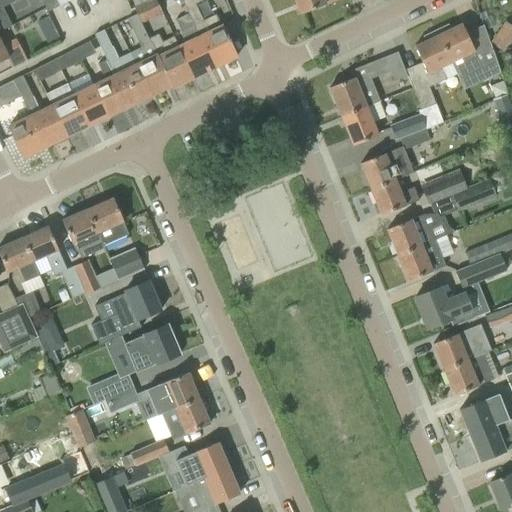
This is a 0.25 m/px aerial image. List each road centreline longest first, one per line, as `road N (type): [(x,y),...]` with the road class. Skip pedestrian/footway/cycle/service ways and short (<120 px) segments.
road 1 (residential): [(448,511),(284,113),(280,72)]
road 2 (residential): [(299,511),(140,142)]
road 3 (residential): [(140,142),(280,72)]
road 4 (residential): [(280,72),(415,0)]
road 5 (residential): [(17,204),(140,142)]
